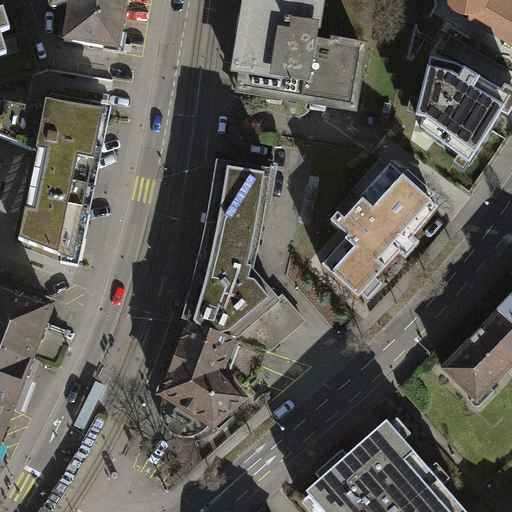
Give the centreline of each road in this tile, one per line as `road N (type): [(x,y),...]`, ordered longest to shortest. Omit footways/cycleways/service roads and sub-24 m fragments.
road 1 (primary): [(194,0),(173,123),(143,189),(122,274),(79,385),(11,511)]
road 2 (primary): [(262,457),(413,321),(504,213)]
